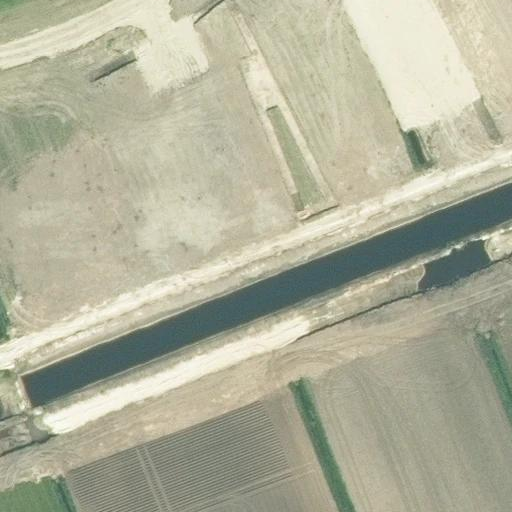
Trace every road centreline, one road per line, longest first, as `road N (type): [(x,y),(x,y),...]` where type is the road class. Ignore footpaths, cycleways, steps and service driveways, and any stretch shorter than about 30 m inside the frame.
road 1 (residential): [(0,444),(511,243)]
road 2 (residential): [(0,59),(54,45),(137,0)]
road 3 (residential): [(480,511),(453,445),(511,422)]
